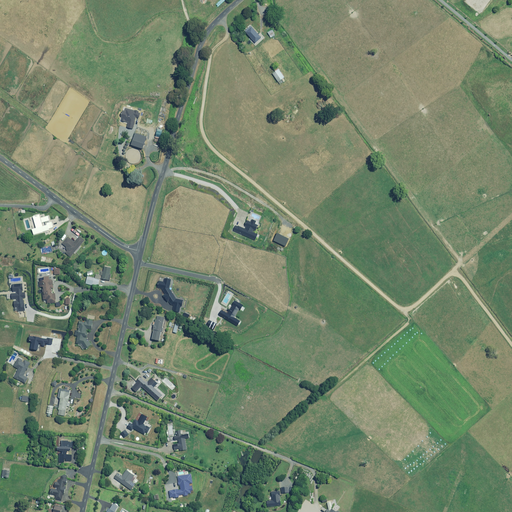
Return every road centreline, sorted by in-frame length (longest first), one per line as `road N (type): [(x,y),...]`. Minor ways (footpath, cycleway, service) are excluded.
road 1 (unclassified): [(240,0),(209,30),(191,64),(141,251)]
road 2 (unclassified): [(141,251),(82,511)]
road 3 (unclassified): [(0,158),(141,251)]
